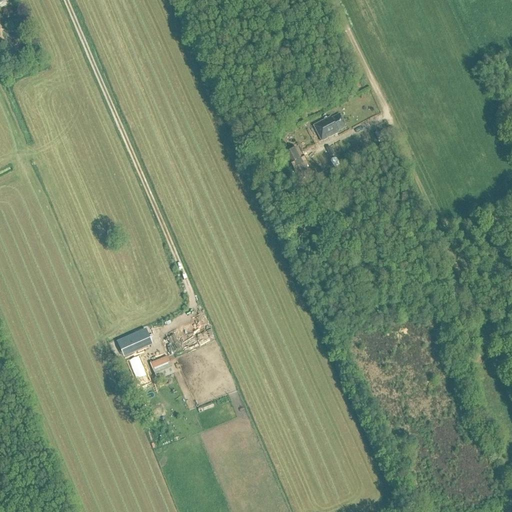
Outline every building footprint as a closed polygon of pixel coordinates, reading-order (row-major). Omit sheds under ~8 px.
[(330,119),(313,128),(321,142),(337,134),(337,133),(346,128),(339,116),(331,120),(330,119)] [(310,174),(305,164),(307,163),(303,156),(301,157),(296,147),(286,153),(291,162),(289,163),(293,171),(295,170),(300,179),(310,174)] [(344,155),(339,157),(343,166),(348,163),(344,155)] [(123,359),(153,347),(146,330),(116,343),(123,359)] [(151,385),(140,357),(126,362),(132,380),(136,391),(151,385)] [(149,364),(157,382),(174,375),(167,357),(149,364)]
